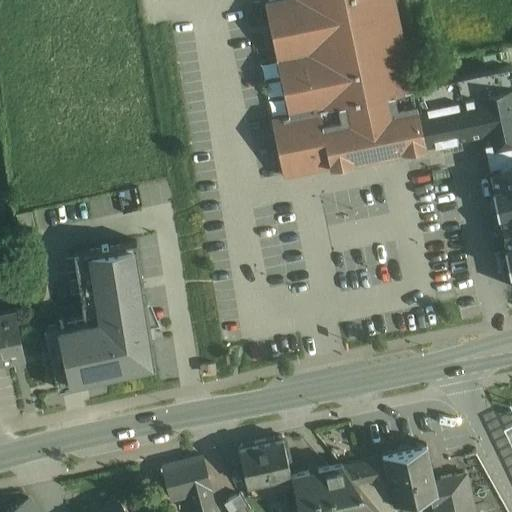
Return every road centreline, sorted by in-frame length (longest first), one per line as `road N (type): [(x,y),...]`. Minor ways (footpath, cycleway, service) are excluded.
road 1 (secondary): [(0,458),(461,360)]
road 2 (residential): [(461,360),(511,476)]
